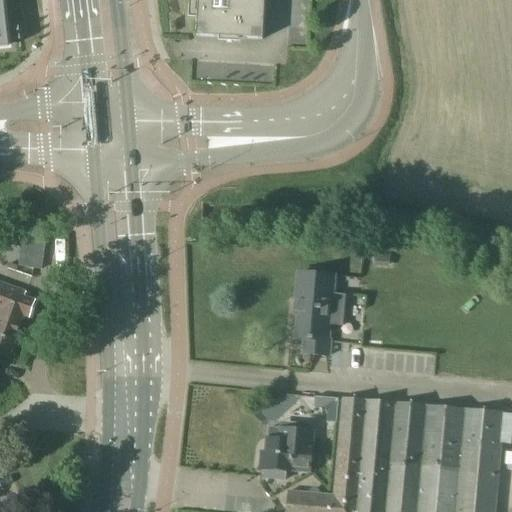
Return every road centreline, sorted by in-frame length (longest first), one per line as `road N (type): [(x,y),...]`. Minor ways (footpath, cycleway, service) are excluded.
road 1 (tertiary): [(131,159),(316,148),(333,140),(360,113),(366,89),(360,0)]
road 2 (secondary): [(92,159),(106,323),(101,511)]
road 3 (secondary): [(135,511),(143,417),(131,159)]
road 4 (tertiary): [(358,0),(345,77),(315,115),(128,119)]
